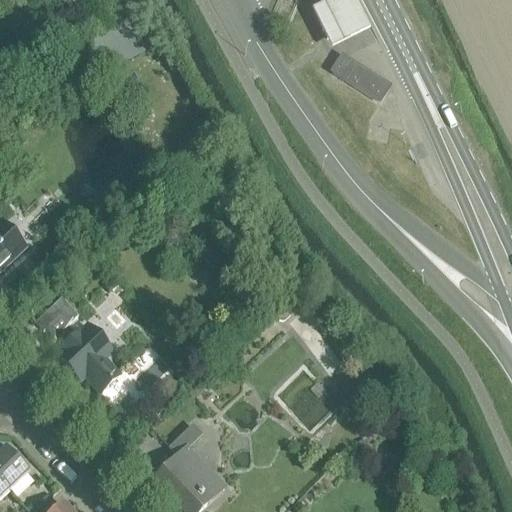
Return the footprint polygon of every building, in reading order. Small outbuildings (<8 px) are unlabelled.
[(310,18),(329,58),(351,48),(367,40),(347,0),(346,0),(333,7),(310,18)] [(331,76),(378,106),(388,91),(347,65),(341,73),(335,69),(331,76)] [(0,190),(0,210),(3,214),(16,201),(3,187),(0,190)] [(0,274),(23,252),(0,227),(0,274)] [(34,326),(43,335),(60,319),(68,328),(77,320),(60,302),(34,326)] [(81,335),(55,360),(79,386),(84,382),(99,398),(118,380),(103,364),(111,356),(86,330),(81,335)] [(154,483),(181,511),(203,511),(206,510),(200,503),(201,502),(200,500),(215,485),(186,453),(200,439),(191,430),(168,452),(177,461),(154,483)] [(363,442),(357,447),(363,455),(369,450),(363,442)] [(0,490),(6,497),(26,478),(23,475),(24,473),(9,457),(7,459),(0,451),(0,490)]
